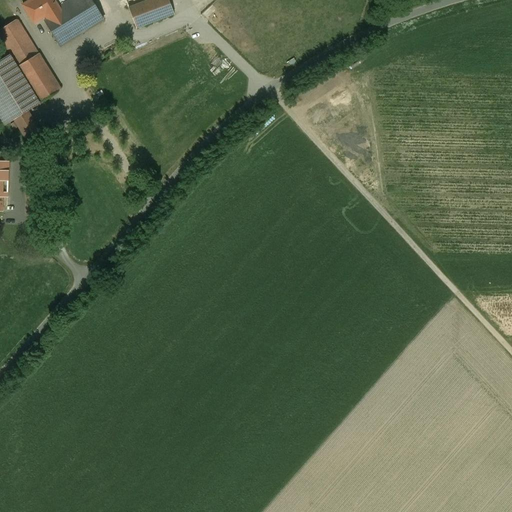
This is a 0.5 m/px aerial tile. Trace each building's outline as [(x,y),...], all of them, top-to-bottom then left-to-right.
[(58,7),(53,0),(29,0),(22,5),(33,23),(44,16),(58,7)] [(69,0),(59,6),(58,7),(44,16),(46,19),(45,20),(60,45),(103,19),(91,0),(69,0)] [(167,0),(149,0),(128,8),(136,28),(173,14),(167,0)] [(38,54),(16,20),(0,30),(0,38),(11,57),(17,67),(38,54)] [(60,90),(38,54),(17,67),(18,67),(39,103),(60,90)] [(17,67),(11,57),(0,63),(0,116),(4,124),(5,125),(13,119),(27,111),(39,103),(18,67),(17,67)] [(27,111),(13,119),(30,147),(44,138),(27,111)] [(8,162),(0,161),(0,211),(2,212),(2,193),(7,194),(8,162)] [(46,184),(25,184),(26,216),(47,216),(46,184)]
